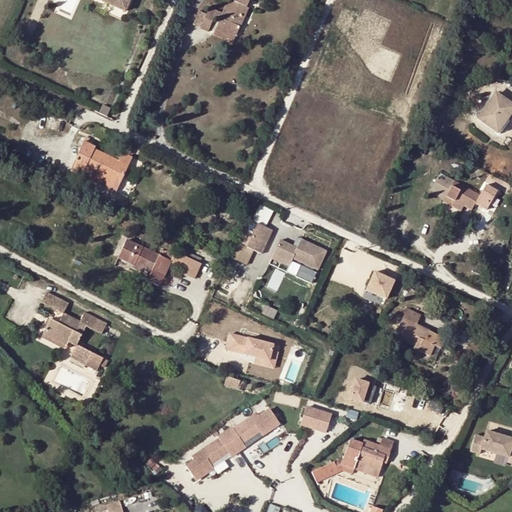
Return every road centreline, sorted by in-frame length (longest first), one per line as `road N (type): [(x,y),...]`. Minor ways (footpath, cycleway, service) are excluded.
road 1 (track): [(120,126),(511,309)]
road 2 (unknown): [(397,511),(511,322)]
road 3 (unknown): [(55,155),(88,118),(120,126),(173,0)]
road 4 (unknown): [(330,0),(252,188)]
